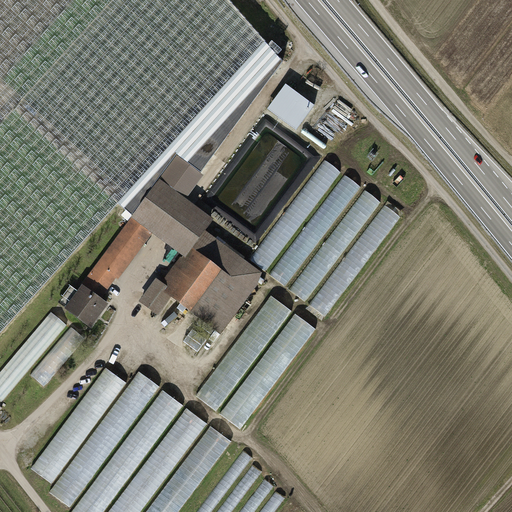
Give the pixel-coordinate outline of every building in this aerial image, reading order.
[(180,153),(204,169),(215,155),(187,130),(266,42),(228,0),(0,0),(0,335),(119,204),(134,217),(180,153)] [(292,72),(410,205),(419,196),(302,64),(292,72)] [(292,76),(283,83),(368,180),(377,173),(292,76)] [(283,87),(274,95),(323,151),(332,144),(283,87)] [(278,125),(261,112),(196,197),(214,210),(278,125)] [(300,141),(283,128),(218,213),(236,226),(300,141)] [(321,158),(304,145),(240,230),(257,243),(321,158)] [(204,169),(180,153),(134,217),(66,311),(95,332),(113,306),(107,297),(155,230),(192,256),(166,291),(161,287),(149,303),(162,312),(174,295),(227,333),(269,275),(211,234),(222,220),(193,200),(211,175),(204,169)] [(341,174),(324,161),(251,259),(268,271),(341,174)] [(360,189),(343,176),(270,274),(287,286),(360,189)] [(380,203),(363,191),(290,288),(307,301),(380,203)] [(400,218),(383,205),(310,303),(327,315),(400,218)] [(197,396),(217,411),(291,312),(272,298),(197,396)] [(0,373),(0,400),(2,402),(66,326),(51,313),(0,373)] [(221,414),(241,430),(316,330),(295,315),(221,414)] [(71,328),(31,375),(45,387),(85,340),(71,328)] [(33,470),(52,484),(126,384),(106,370),(33,470)] [(50,492),(70,507),(159,388),(139,373),(50,492)] [(72,511),(104,511),(183,407),(162,392),(72,511)] [(109,511),(140,511),(206,425),(186,410),(109,511)] [(146,511),(178,511),(231,443),(211,428),(146,511)] [(198,511),(211,511),(252,459),(244,452),(198,511)] [(218,511),(231,511),(263,470),(255,464),(218,511)] [(241,511),(255,511),(276,486),(267,479),(241,511)] [(261,511),(274,511),(285,499),(277,492),(261,511)]
